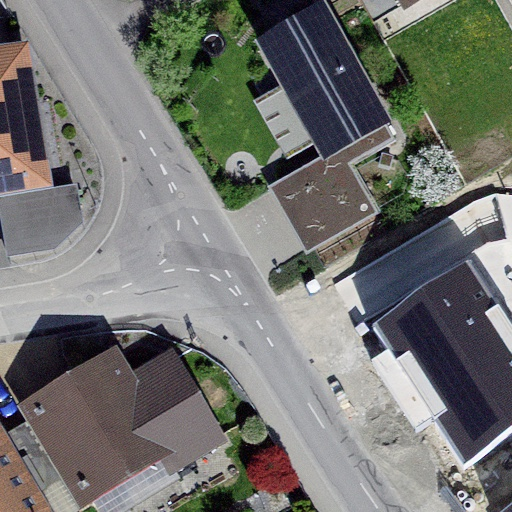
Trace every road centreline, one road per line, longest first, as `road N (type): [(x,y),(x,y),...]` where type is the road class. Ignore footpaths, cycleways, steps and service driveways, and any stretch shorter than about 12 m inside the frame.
road 1 (residential): [(55,0),(228,276)]
road 2 (residential): [(228,276),(385,511)]
road 3 (residential): [(228,276),(0,317)]
